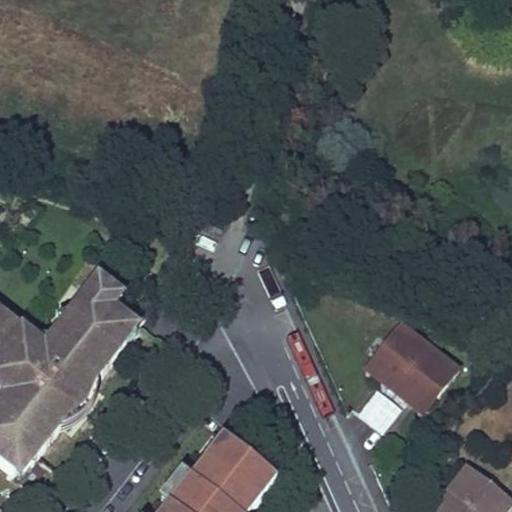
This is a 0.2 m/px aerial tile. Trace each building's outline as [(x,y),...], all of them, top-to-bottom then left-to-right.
[(104,300),(108,295),(97,286),(93,291),(104,300)] [(93,291),(44,354),(0,319),(0,398),(5,402),(10,406),(0,419),(0,468),(15,480),(26,466),(30,470),(39,459),(58,435),(64,427),(72,423),(76,420),(80,417),(82,414),(86,409),(88,404),(89,400),(90,395),(97,386),(116,362),(125,350),(120,347),(131,333),(111,317),(121,305),(108,295),(104,300),(93,291)] [(136,337),(131,333),(120,347),(125,350),(136,337)] [(395,334),(391,339),(417,359),(442,379),(446,374),(395,334)] [(391,339),(363,374),(381,389),(386,383),(393,389),(401,395),(396,400),(415,414),(442,379),(417,359),(391,339)] [(381,389),(363,374),(359,380),(410,420),(415,414),(396,400),(389,395),(381,389)] [(386,383),(381,389),(389,395),(393,389),(386,383)] [(80,417),(76,420),(72,423),(64,427),(58,435),(66,433),(71,431),(75,429),(79,426),(83,422),(87,418),(89,415),(92,410),(94,406),(95,401),(96,396),(97,391),(97,386),(90,395),(89,400),(88,404),(86,409),(82,414),(80,417)] [(393,389),(389,395),(396,400),(401,395),(393,389)] [(368,397),(350,420),(362,429),(380,406),(368,397)] [(0,419),(10,406),(5,402),(0,409),(0,419)] [(392,415),(380,406),(362,429),(374,438),(392,415)] [(210,471),(228,448),(222,443),(204,466),(210,471)] [(253,511),(276,485),(228,448),(210,471),(204,466),(190,484),(180,477),(172,487),(174,489),(182,495),(167,511),(253,511)] [(30,470),(26,466),(15,480),(19,484),(30,470)] [(443,511),(470,477),(464,472),(433,511),(443,511)] [(500,511),(506,505),(470,477),(443,511),(500,511)] [(167,511),(182,495),(174,489),(160,507),(167,511)]
